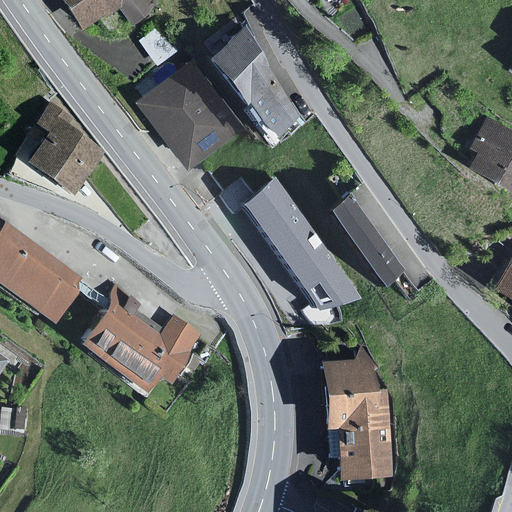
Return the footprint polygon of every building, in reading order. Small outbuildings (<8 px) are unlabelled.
[(153,12),(143,0),(59,0),(86,34),(121,7),(135,26),(153,12)] [(279,64),(241,13),(197,46),(229,88),(234,84),(277,144),(304,124),(267,73),(279,64)] [(175,51),(156,26),(137,41),(155,65),(175,51)] [(189,61),(142,101),(199,169),(247,129),(189,61)] [(105,153),(65,126),(69,120),(49,106),(34,129),(49,139),(29,170),(74,200),(105,153)] [(511,129),(489,113),(466,148),(477,156),(472,164),(511,191),(511,129)] [(356,284),(278,175),(235,206),(313,315),(356,284)] [(388,283),(415,264),(357,186),(331,205),(388,283)] [(87,279),(11,222),(0,236),(0,253),(4,256),(0,260),(0,278),(56,320),(87,279)] [(511,250),(484,288),(511,308),(511,250)] [(170,385),(203,337),(174,317),(162,334),(131,313),(139,302),(120,289),(109,312),(79,349),(145,393),(157,376),(170,385)] [(383,405),(376,405),(374,361),(361,345),(349,360),(317,362),(321,431),(334,431),(337,480),(387,477),(383,405)]
